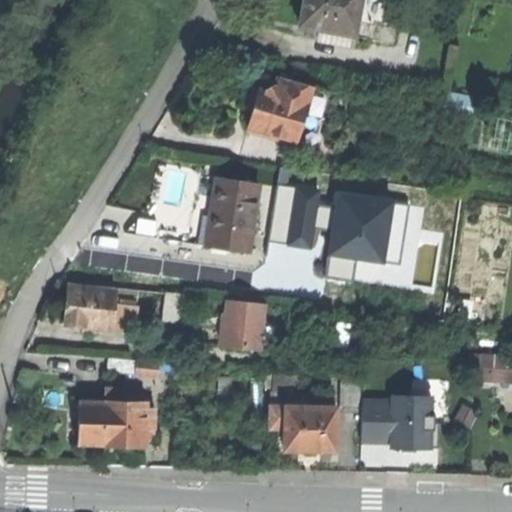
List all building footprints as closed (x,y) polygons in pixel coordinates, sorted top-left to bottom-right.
[(362,0),(306,0),(302,25),(321,29),(318,39),(353,47),(362,0)] [(315,85),(280,76),(276,92),(261,88),(256,109),(251,128),(301,141),(315,85)] [(332,90),(315,85),(301,141),(312,144),(318,119),(324,120),(332,90)] [(250,107),(256,109),(261,88),(255,87),(252,98),(250,107)] [(259,184),(218,177),(213,210),(208,246),(249,252),(259,184)] [(117,291),(70,287),(68,306),(66,327),(113,332),(115,306),(117,291)] [(164,322),(185,324),(188,296),(166,294),(164,322)] [(269,306),(229,301),(226,327),(224,348),(264,352),(269,306)] [(137,308),(115,306),(113,332),(135,333),(137,308)] [(511,379),(511,350),(476,351),(477,381),(511,379)] [(103,375),(132,377),(133,360),(104,359),(103,375)] [(346,412),(362,413),(363,385),(348,384),(346,412)] [(107,388),(106,402),(125,402),(125,388),(107,388)] [(129,395),(125,388),(125,402),(145,402),(145,395),(129,395)] [(369,388),(365,433),(440,439),(443,394),(369,388)] [(273,431),(280,432),(280,408),(288,408),(299,408),(299,396),(274,395),(273,431)] [(126,448),(146,448),(147,429),(147,422),(147,409),(147,402),(145,402),(125,402),(106,402),(106,403),(106,444),(106,447),(126,448)] [(81,444),(106,444),(106,403),(81,403),(81,444)] [(280,432),(288,432),(288,408),(280,408),(280,432)] [(288,432),(288,453),(315,454),(339,454),(339,409),(299,408),(288,408),(288,432)] [(157,423),(157,409),(147,409),(147,422),(157,423)]
